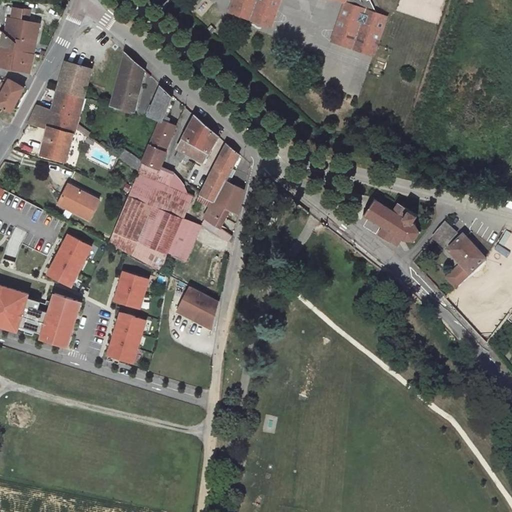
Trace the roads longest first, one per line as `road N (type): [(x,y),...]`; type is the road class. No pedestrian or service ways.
road 1 (unclassified): [(264,159),(402,265),(511,390)]
road 2 (unclassified): [(264,159),(298,159),(511,214)]
road 3 (unclassified): [(213,405),(218,340),(264,159)]
road 4 (unclassified): [(80,3),(264,159)]
road 5 (residential): [(0,340),(213,405)]
road 6 (tertiary): [(80,3),(0,154)]
